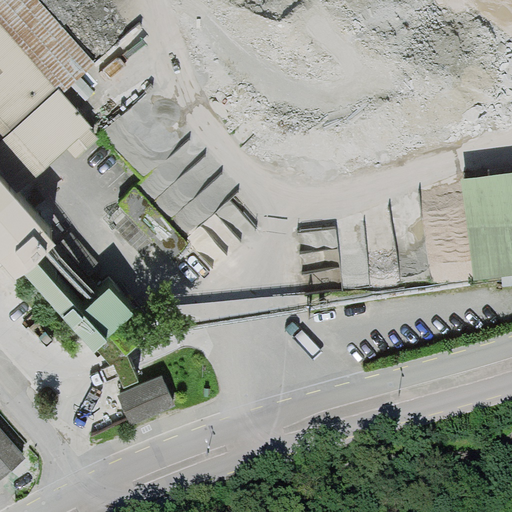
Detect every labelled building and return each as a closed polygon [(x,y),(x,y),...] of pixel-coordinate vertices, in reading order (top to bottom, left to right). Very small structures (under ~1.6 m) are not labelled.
[(80,120),(0,27),(0,234),(16,253),(29,242),(41,231),(46,227),(52,222),(14,178),(80,120)] [(476,270),(511,266),(511,165),(464,171),(476,270)] [(52,222),(46,227),(91,280),(99,274),(54,220),(52,222)] [(112,260),(99,274),(91,280),(87,283),(41,231),(29,242),(100,324),(97,329),(113,348),(116,347),(123,373),(140,366),(130,335),(146,320),(144,315),(127,301),(136,290),(112,260)] [(511,273),(471,278),(144,315),(146,320),(177,316),(471,285),(511,279),(511,273)] [(163,367),(118,387),(133,418),(176,398),(163,367)] [(0,473),(23,453),(0,426),(0,473)]
